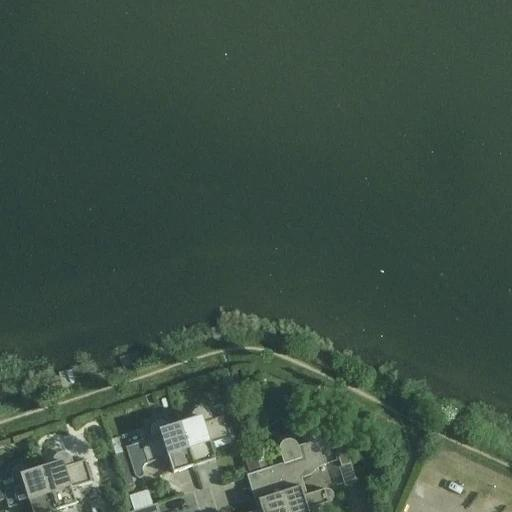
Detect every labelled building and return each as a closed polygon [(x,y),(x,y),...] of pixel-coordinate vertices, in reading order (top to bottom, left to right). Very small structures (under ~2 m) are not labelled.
[(194,468),(210,463),(215,461),(209,445),(231,438),(224,417),(212,421),(211,416),(210,414),(209,412),(208,412),(206,410),(204,410),(202,409),(200,409),(198,410),(196,410),(195,412),(194,412),(193,414),(192,416),(192,418),(192,420),(192,422),(180,426),(194,468)] [(168,459),(173,475),(194,468),(180,426),(169,429),(168,427),(167,426),(166,424),(164,423),(162,423),(160,423),(158,423),(157,423),(155,424),(153,425),(152,427),(151,428),(150,430),(150,431),(150,433),(151,435),(152,440),(140,444),(125,449),(134,477),(134,478),(135,478),(136,479),(137,480),(138,480),(139,480),(141,479),(142,479),(142,478),(143,477),(143,476),(143,475),(143,472),(143,471),(143,470),(143,469),(144,467),(145,466),(146,466),(147,465),(168,459)] [(283,465),(271,468),(284,511),(316,511),(318,510),(320,508),(323,507),(323,506),(328,504),(330,504),(331,503),(332,501),(333,500),(333,498),(333,497),(333,495),(332,493),(331,492),(330,491),(329,491),(327,490),(326,490),(324,490),(303,497),(298,481),(306,478),(312,475),(315,471),(320,468),(324,466),(316,442),(298,448),(297,446),(296,444),(294,443),(292,442),(291,441),(289,441),(287,441),(286,441),(284,442),(282,443),(281,445),(280,447),(279,449),(279,451),(279,453),(279,454),(283,465)] [(121,450),(113,453),(124,488),(132,485),(121,450)] [(336,455),(340,468),(350,465),(346,452),(342,450),(338,451),(336,455)] [(53,466),(41,470),(54,511),(56,511),(76,506),(71,490),(92,483),(85,462),(73,466),(72,460),(71,459),(70,457),(68,456),(66,455),(64,454),(62,454),(60,454),(59,454),(57,455),(56,456),(54,458),(53,459),(53,461),(53,463),(53,465),(53,466)] [(29,503),(32,511),(54,511),(41,470),(30,474),(30,473),(29,471),(27,469),(26,468),(24,467),(22,467),(20,467),(18,467),(16,468),(14,469),(13,471),(12,472),(12,473),(11,475),(11,477),(11,479),(13,484),(0,489),(0,501),(5,500),(8,510),(29,503)] [(284,511),(271,468),(246,476),(255,504),(259,503),(261,511),(257,511),(284,511)]
